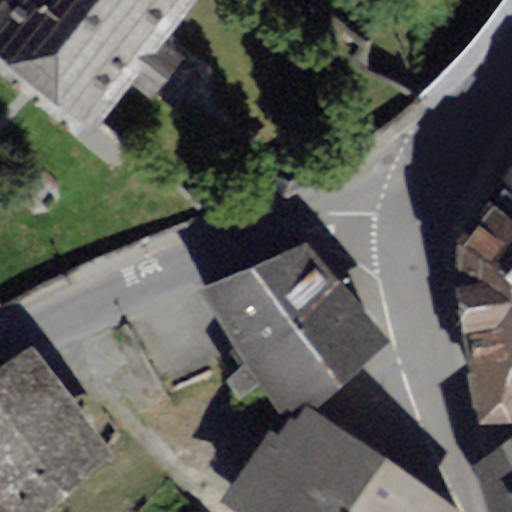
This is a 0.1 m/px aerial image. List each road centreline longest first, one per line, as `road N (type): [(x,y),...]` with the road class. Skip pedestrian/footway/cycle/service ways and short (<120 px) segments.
road 1 (residential): [(433,152),(247,234),(0,327)]
road 2 (tertiary): [(486,511),(418,256),(433,152)]
road 3 (tertiary): [(511,53),(433,152)]
